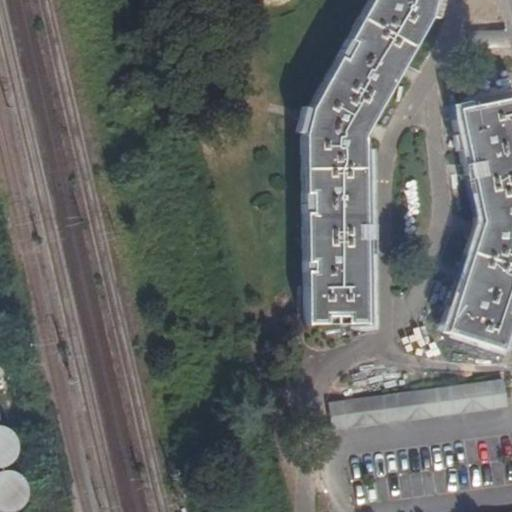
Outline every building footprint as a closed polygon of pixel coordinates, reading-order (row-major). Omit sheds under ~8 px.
[(367,0),(351,32),(309,108),(301,133),(299,133),(302,141),(302,217),(302,247),(302,324),(305,324),(305,321),(320,321),(347,321),(359,321),(359,323),(362,323),(360,135),(372,113),(421,23),(426,16),(429,0),(367,0)] [(438,0),(429,0),(426,16),(433,18),(438,0)] [(511,312),(511,97),(455,109),(455,112),(458,111),(479,222),(444,330),(442,330),(442,332),(500,351),(511,312)] [(295,132),(299,133),(301,133),(309,108),(301,106),(297,124),(295,132)] [(324,401),(329,432),(505,407),(501,376),(324,401)] [(0,400),(0,511),(22,507),(0,400)]
